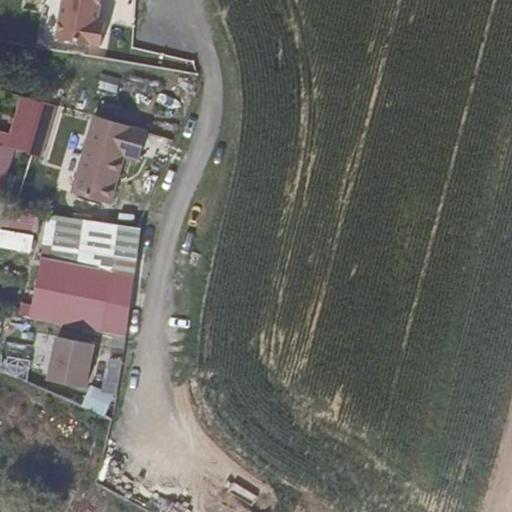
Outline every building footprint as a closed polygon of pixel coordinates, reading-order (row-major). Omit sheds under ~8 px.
[(104,0),(60,0),(53,41),(95,49),(104,0)] [(0,169),(11,136),(0,132),(0,169)] [(125,208),(137,158),(98,149),(86,199),(125,208)] [(145,231),(52,213),(44,255),(137,272),(145,231)] [(137,274),(42,255),(30,317),(125,336),(137,274)] [(100,345),(56,335),(47,379),(90,388),(100,345)] [(115,396),(93,386),(83,406),(106,417),(115,396)]
